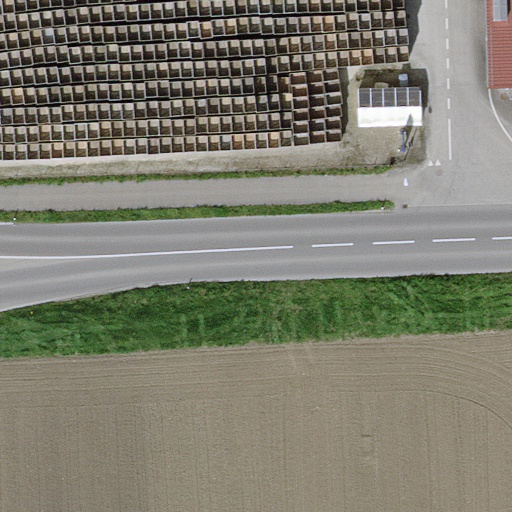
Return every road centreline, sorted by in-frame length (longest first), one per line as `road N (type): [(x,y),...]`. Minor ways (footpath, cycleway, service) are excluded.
road 1 (secondary): [(0,256),(511,240)]
road 2 (unknown): [(444,242),(443,0)]
